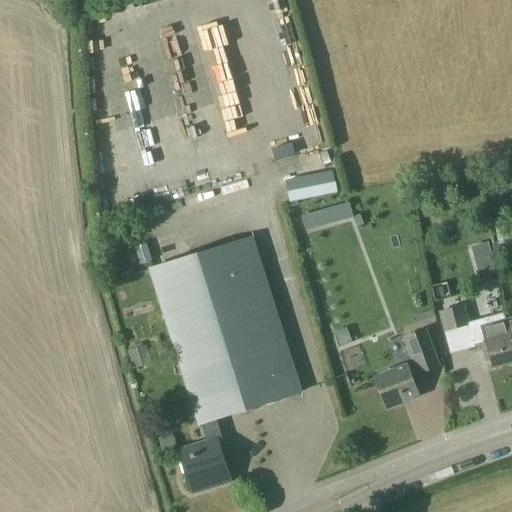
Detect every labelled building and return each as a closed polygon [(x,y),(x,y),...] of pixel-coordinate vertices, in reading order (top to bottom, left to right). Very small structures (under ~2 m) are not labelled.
[(350,201),(341,204),(346,219),(354,216),(350,201)] [(149,270),(198,424),(201,423),(216,419),(302,393),(253,237),(149,270)] [(463,304),(440,311),(452,351),(464,347),(481,342),(485,358),(490,357),(494,369),(511,363),(511,349),(509,332),(506,321),(502,322),(500,315),(469,324),(463,304)] [(414,362),(375,377),(387,410),(419,397),(411,376),(417,373),(418,374),(439,366),(425,331),(405,338),(414,362)] [(208,488),(230,481),(222,456),(227,454),(216,419),(201,423),(207,442),(179,451),(191,489),(207,484),(208,488)]
